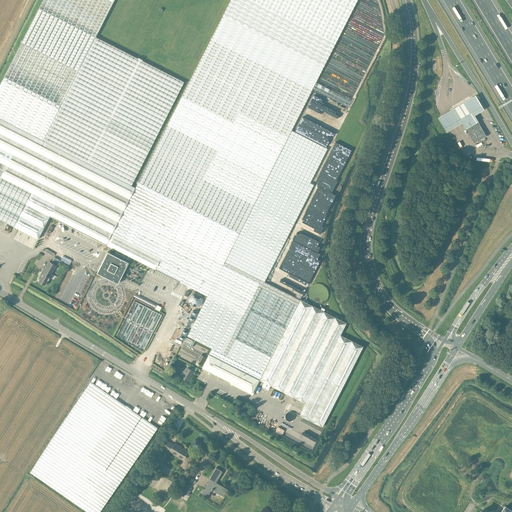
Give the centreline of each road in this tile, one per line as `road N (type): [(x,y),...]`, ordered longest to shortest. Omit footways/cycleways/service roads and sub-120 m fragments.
road 1 (motorway): [(409,0),(414,85),(369,246),(385,295),(431,333)]
road 2 (secondary): [(207,415),(0,291)]
road 3 (secondary): [(432,359),(338,498)]
road 4 (secondary): [(351,505),(442,372)]
road 5 (secondary): [(338,498),(207,415)]
road 6 (secondary): [(207,415),(332,504)]
